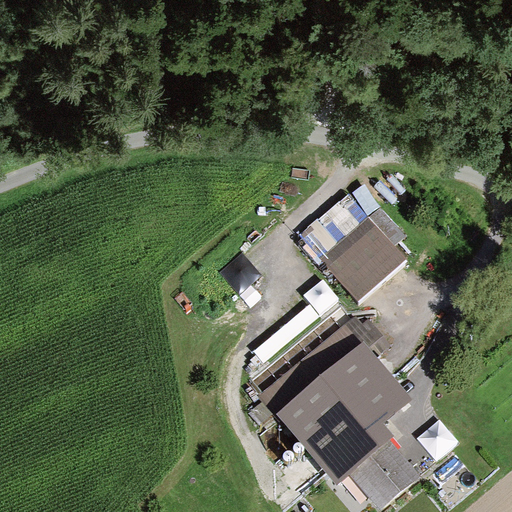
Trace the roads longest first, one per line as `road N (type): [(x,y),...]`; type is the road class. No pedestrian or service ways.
road 1 (unclassified): [(0,186),(131,141),(216,130),(336,138),(511,183)]
road 2 (track): [(336,138),(317,0)]
